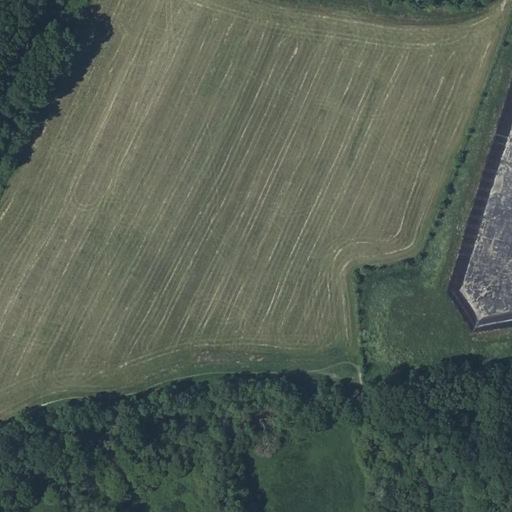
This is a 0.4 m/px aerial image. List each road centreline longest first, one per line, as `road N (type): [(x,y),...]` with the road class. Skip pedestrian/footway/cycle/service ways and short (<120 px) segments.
road 1 (track): [(511,370),(353,383),(268,373),(37,412),(0,433)]
road 2 (track): [(305,0),(412,18),(458,17),(505,0)]
